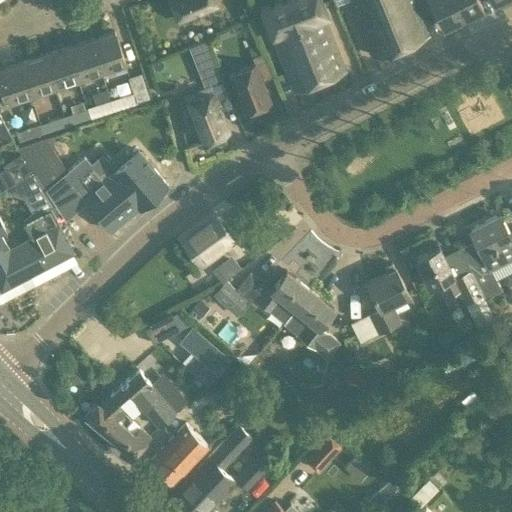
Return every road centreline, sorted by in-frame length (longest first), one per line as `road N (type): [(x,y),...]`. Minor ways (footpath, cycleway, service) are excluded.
road 1 (tertiary): [(0,370),(155,229),(273,151)]
road 2 (residential): [(273,151),(325,225),(360,240),(511,168)]
road 3 (tertiary): [(273,151),(366,96),(497,35)]
